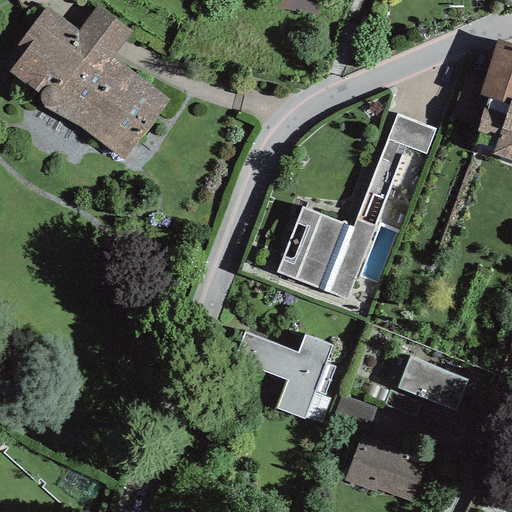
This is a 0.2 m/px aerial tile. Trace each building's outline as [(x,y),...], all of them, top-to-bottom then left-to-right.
[(281,2),(280,17),(321,20),(322,5),(281,2)] [(70,44),(36,20),(0,72),(124,159),(164,102),(108,63),(131,30),(97,6),(70,44)] [(511,47),(496,42),(483,80),(479,95),(489,98),(511,105),(511,47)] [(483,80),(465,74),(452,115),(470,122),(479,95),(483,80)] [(511,105),(489,98),(472,148),(511,161),(511,105)] [(435,130),(396,115),(386,140),(425,155),(435,130)] [(351,227),(302,208),(277,273),(346,299),(374,226),(355,219),(351,227)] [(297,352),(242,332),(232,360),(287,380),(276,409),(304,420),(315,392),(324,395),(334,368),(324,364),(332,345),(303,335),(297,352)] [(467,382),(409,358),(397,389),(454,412),(467,382)] [(420,403),(389,391),(384,405),(415,417),(420,403)] [(426,461),(359,437),(343,482),(374,493),(376,489),(411,502),(426,461)]
